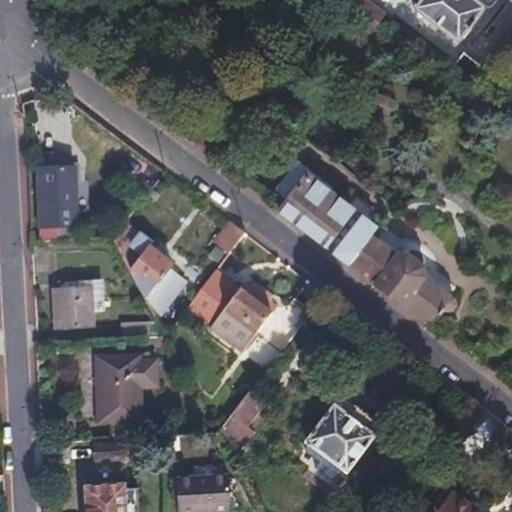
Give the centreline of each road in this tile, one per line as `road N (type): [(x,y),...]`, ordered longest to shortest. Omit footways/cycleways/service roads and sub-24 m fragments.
road 1 (residential): [(43,56),(511,414)]
road 2 (residential): [(20,400),(1,81)]
